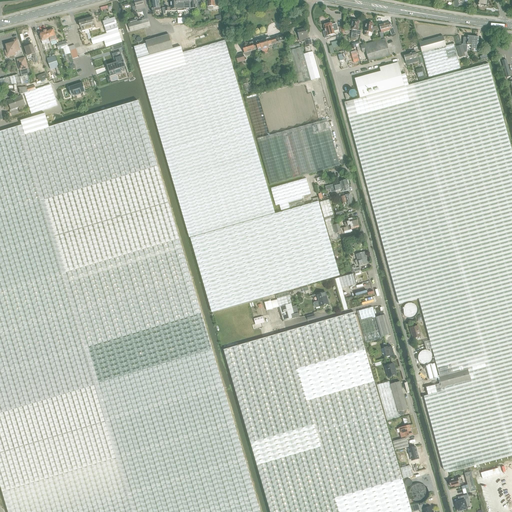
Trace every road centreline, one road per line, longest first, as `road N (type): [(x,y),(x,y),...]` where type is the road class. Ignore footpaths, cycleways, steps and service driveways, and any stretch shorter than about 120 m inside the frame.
road 1 (unclassified): [(453,511),(323,39),(311,34)]
road 2 (unclassified): [(441,511),(311,34)]
road 3 (primary): [(500,24),(366,3)]
